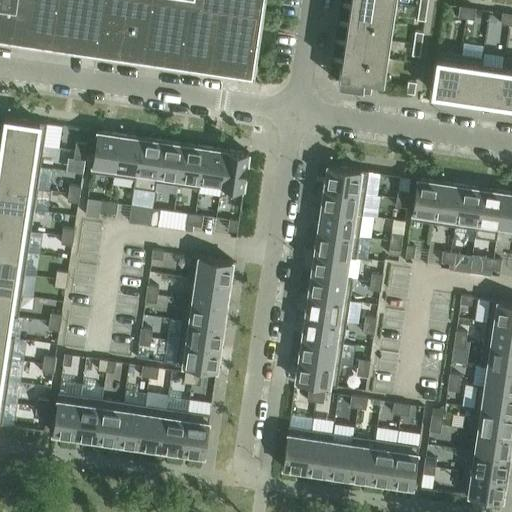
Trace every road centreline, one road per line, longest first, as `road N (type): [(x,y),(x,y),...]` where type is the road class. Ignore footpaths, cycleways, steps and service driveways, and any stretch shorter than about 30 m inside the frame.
road 1 (residential): [(236,479),(292,116)]
road 2 (residential): [(0,68),(292,116)]
road 3 (residential): [(292,116),(511,149)]
